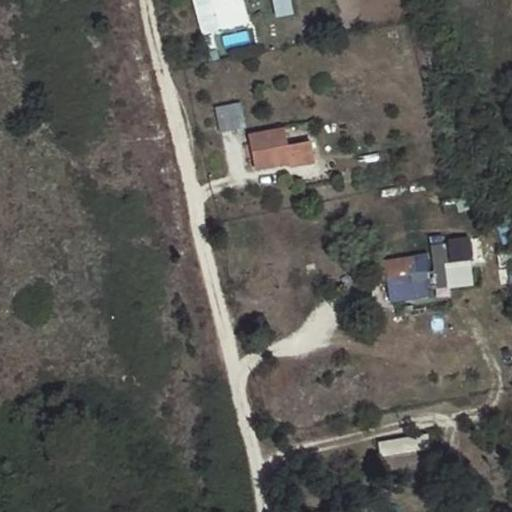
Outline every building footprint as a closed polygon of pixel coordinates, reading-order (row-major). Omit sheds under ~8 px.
[(189,0),(201,37),(254,21),(248,0),(189,0)] [(279,0),(281,13),(296,10),(293,0),(279,0)] [(240,104),(217,109),(222,134),(246,129),(240,104)] [(282,131),(251,137),(258,170),(290,164),(282,131)] [(390,251),(395,297),(482,288),(477,242),(390,251)]
